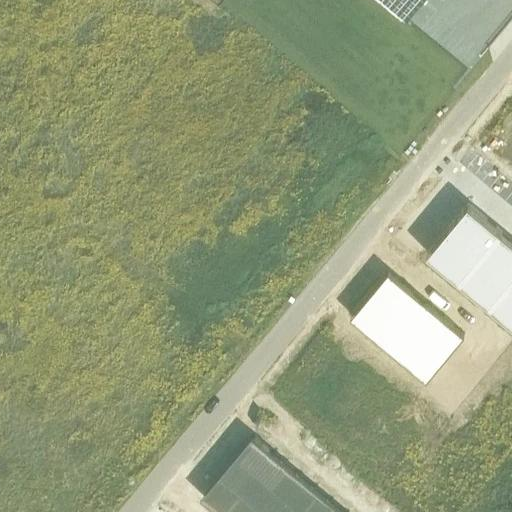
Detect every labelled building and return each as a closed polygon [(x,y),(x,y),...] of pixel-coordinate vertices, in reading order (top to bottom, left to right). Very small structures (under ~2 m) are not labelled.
[(385,0),(407,18),(421,0),(385,0)] [(511,237),(468,201),(427,251),(511,321),(511,237)] [(401,272),(363,319),(440,382),(478,336),(401,272)] [(338,342),(288,403),(416,508),(466,447),(338,342)] [(347,511),(256,436),(205,497),(222,511),(347,511)] [(445,480),(419,511),(470,511),(474,507),(445,480)]
